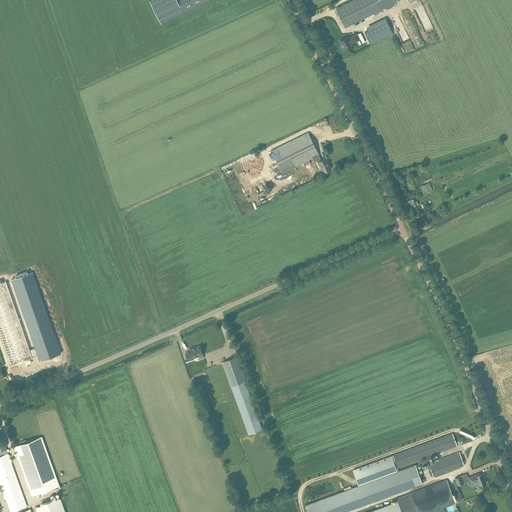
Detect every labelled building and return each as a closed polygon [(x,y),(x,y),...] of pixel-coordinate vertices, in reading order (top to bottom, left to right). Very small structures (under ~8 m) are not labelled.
[(184,13),(177,0),(153,0),(150,2),(161,24),(184,13)] [(177,0),(184,13),(209,0),(177,0)] [(397,2),(396,0),(353,0),(336,9),(345,27),(397,2)] [(393,34),(387,21),(364,32),(371,45),(393,34)] [(340,41),(339,41),(342,47),(344,52),(349,49),(353,47),(351,44),(359,40),(356,34),(349,38),(349,36),(340,41)] [(313,158),(319,155),(308,133),(272,150),(283,173),(313,158)] [(319,155),(313,158),(315,162),(317,160),(318,162),(323,173),(331,169),(329,165),(328,165),(327,162),(327,161),(326,158),(321,160),(319,155)] [(429,183),(419,186),(423,194),(432,190),(429,183)] [(417,205),(414,198),(407,201),(411,208),(417,205)] [(0,336),(10,365),(31,358),(31,357),(36,355),(38,361),(60,353),(31,273),(26,274),(26,272),(25,272),(14,276),(15,278),(10,280),(33,348),(29,350),(5,282),(0,283),(0,336)] [(189,352),(185,353),(187,358),(188,361),(193,359),(193,358),(198,356),(199,360),(204,358),(203,355),(202,354),(203,354),(201,349),(201,348),(200,348),(199,346),(188,350),(189,352)] [(236,357),(222,362),(231,386),(249,434),(262,430),(244,381),(236,357)] [(448,435),(393,455),(397,468),(424,458),(424,460),(419,462),(421,465),(425,463),(428,471),(431,470),(433,477),(459,467),(464,465),(459,452),(454,454),(430,463),(428,457),(452,448),(457,446),(452,433),(448,435)] [(42,437),(14,446),(32,495),(59,485),(42,437)] [(0,481),(8,504),(11,511),(27,506),(24,499),(9,457),(8,455),(7,452),(6,449),(6,447),(3,441),(0,442),(0,481)] [(393,455),(353,470),(358,485),(399,471),(397,468),(393,455)] [(358,485),(306,505),(308,511),(346,511),(422,484),(415,464),(399,471),(358,485)] [(480,473),(469,477),(471,483),(472,486),(474,487),(479,485),(486,482),(482,473),(480,474),(480,473)] [(460,475),(454,477),(457,485),(463,483),(460,475)] [(395,502),(367,511),(431,511),(455,503),(447,479),(394,499),(395,502)] [(41,506),(36,507),(37,511),(64,511),(60,499),(55,501),(53,495),(50,496),(51,499),(40,503),(41,506)]
